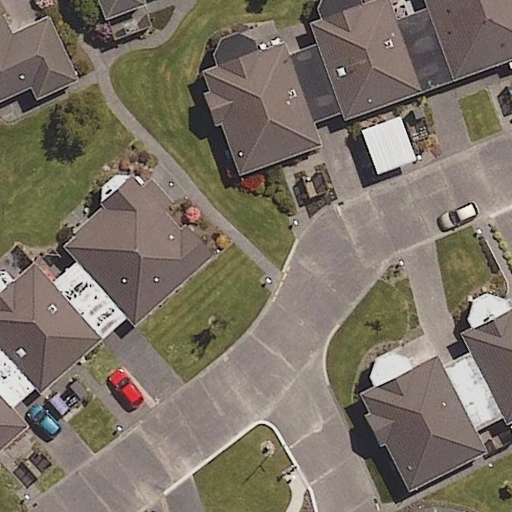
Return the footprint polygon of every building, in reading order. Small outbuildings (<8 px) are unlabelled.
[(97,0),(105,18),(152,0),(97,0)] [(214,43),(209,59),(213,68),(200,72),(220,126),(226,124),(243,172),(319,144),(314,130),(511,57),(511,0),(424,0),(427,8),(395,20),(387,0),(368,0),(360,3),(357,0),(315,0),(318,18),(309,21),(313,31),(257,52),(248,36),(227,33),(214,43)] [(0,99),(28,86),(35,100),(75,81),(45,17),(8,34),(0,16),(0,99)] [(413,160),(398,116),(360,129),(375,173),(413,160)] [(30,386),(59,417),(92,386),(72,365),(123,317),(133,327),(208,258),(130,173),(118,173),(107,180),(101,194),(104,203),(60,243),(77,262),(51,285),(30,263),(11,280),(0,270),(0,449),(26,426),(8,406),(30,386)] [(511,314),(499,296),(488,293),(477,296),(470,305),(467,315),(476,336),(412,368),(407,358),(400,354),(381,354),(372,361),(366,371),(366,379),(371,389),(354,397),(403,493),(484,453),(473,432),(495,421),(501,434),(511,429),(511,314)]
